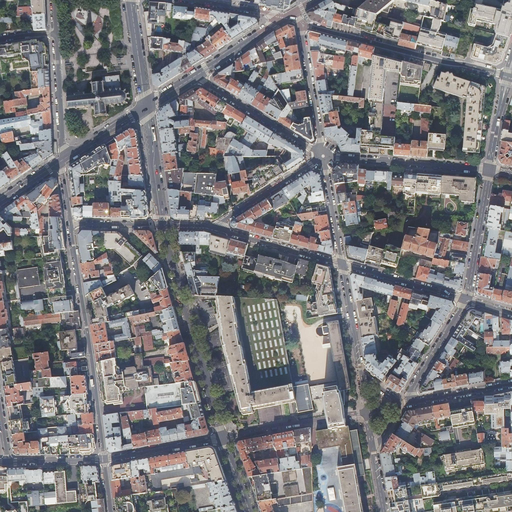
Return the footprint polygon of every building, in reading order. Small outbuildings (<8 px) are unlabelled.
[(23,16),(45,15),(45,3),(44,0),(31,0),(32,10),(16,11),(16,17),(23,16)] [(260,0),(260,4),(279,7),(285,8),(287,7),(290,5),(290,0),(260,0)] [(323,3),(319,5),(323,12),(324,11),(327,12),(329,13),(334,14),(335,14),(336,10),(333,9),(333,8),(354,15),(356,10),(353,9),(336,5),(335,5),(331,0),(328,0),(323,3)] [(429,0),(369,0),(358,10),(364,12),(363,12),(373,15),(376,16),(381,11),(390,14),(394,0),(401,0),(405,1),(429,6),(430,6),(432,7),(430,18),(434,19),(441,21),(444,21),(448,4),(434,1),(431,0),(429,0)] [(483,5),(482,6),(482,5),(475,3),(474,7),(511,15),(511,0),(511,1),(508,3),(506,4),(503,7),(502,7),(501,12),(497,12),(498,9),(496,9),(496,8),(491,7),(490,8),(484,6),(484,5),(483,5)] [(150,49),(154,50),(163,50),(164,39),(154,38),(154,24),(165,25),(166,11),(166,3),(148,2),(148,11),(143,12),(145,31),(147,43),(147,46),(148,47),(150,47),(150,49)] [(323,12),(319,5),(313,9),(306,13),(312,21),(316,23),(321,25),(327,12),(324,11),(323,12)] [(100,30),(102,18),(89,9),(78,7),(77,10),(74,10),(72,13),(71,17),(75,19),(78,20),(82,22),(86,23),(93,28),(92,32),(98,33),(100,30)] [(194,20),(195,13),(187,12),(187,8),(174,7),(172,19),(194,20)] [(475,27),(475,26),(476,26),(477,21),(481,22),(481,23),(484,24),(484,23),(486,23),(486,24),(489,25),(489,24),(496,26),(495,32),(495,35),(510,39),(510,35),(511,35),(511,33),(511,32),(511,15),(474,7),(474,9),(471,9),(470,11),(467,24),(468,24),(468,25),(475,27)] [(204,10),(195,8),(195,13),(194,20),(210,22),(211,17),(212,11),(204,10)] [(343,16),(341,24),(348,26),(354,28),(356,29),(359,30),(362,32),(362,31),(367,33),(369,34),(371,35),(376,36),(377,36),(379,36),(380,36),(384,38),(384,36),(386,38),(388,39),(390,40),(391,40),(393,40),(397,41),(398,40),(399,40),(401,34),(402,29),(404,23),(401,23),(396,21),(376,16),(373,15),(363,12),(364,12),(358,10),(356,10),(354,15),(353,19),(352,18),(352,17),(349,16),(348,17),(343,16)] [(258,25),(257,21),(257,18),(236,15),(227,13),(212,11),(211,17),(214,17),(215,19),(219,25),(221,23),(224,27),(222,29),(232,41),(237,38),(242,35),(246,32),(258,25)] [(329,13),(327,12),(321,25),(322,25),(324,26),(326,27),(328,28),(331,28),(333,22),(332,22),(334,14),(329,13)] [(341,24),(343,16),(337,15),(335,14),(334,14),(332,22),(333,22),(334,23),(336,24),(337,24),(338,24),(340,24),(341,24)] [(33,19),(34,31),(46,30),(46,23),(45,15),(23,16),(23,17),(28,17),(28,19),(33,19)] [(228,43),(232,41),(222,29),(219,25),(215,19),(206,29),(206,30),(205,36),(207,34),(207,33),(215,26),(219,32),(217,34),(216,33),(214,35),(215,36),(211,39),(210,36),(207,38),(217,50),(221,48),(225,46),(228,43)] [(441,21),(434,19),(434,20),(433,20),(432,23),(433,23),(431,31),(430,32),(428,32),(429,30),(421,28),(419,34),(419,36),(418,38),(418,39),(433,43),(432,48),(437,49),(438,49),(442,50),(443,51),(444,47),(445,43),(447,36),(447,35),(439,33),(439,35),(437,34),(437,33),(438,33),(440,25),(440,24),(441,21)] [(421,26),(404,21),(404,22),(404,23),(402,29),(419,34),(421,28),(421,26)] [(277,31),(275,32),(279,46),(280,50),(285,48),(282,38),(286,36),(286,38),(288,37),(289,43),(287,43),(287,46),(289,46),(290,48),(297,47),(296,37),(294,27),(291,26),(288,25),(282,28),(277,31)] [(206,29),(193,27),(192,33),(203,35),(205,36),(206,30),(206,29)] [(308,33),(310,46),(313,46),(314,42),(316,42),(315,46),(319,47),(319,43),(321,34),(315,33),(310,31),(309,32),(308,33)] [(269,35),(264,39),(268,47),(271,52),(272,55),(275,60),(283,58),(282,55),(281,55),(275,57),(274,55),(276,54),(272,46),(274,45),(274,47),(279,46),(275,32),(274,32),(269,35)] [(192,33),(191,40),(202,42),(203,35),(192,33)] [(334,38),(321,34),(319,43),(319,47),(319,48),(319,52),(318,53),(325,55),(327,48),(336,50),(335,56),(345,58),(345,55),(346,50),(348,41),(342,40),(334,38)] [(401,34),(399,40),(398,45),(407,48),(415,50),(415,49),(417,44),(417,43),(418,39),(418,38),(401,34)] [(486,62),(492,64),(492,65),(496,66),(502,63),(505,54),(504,54),(505,52),(506,50),(506,51),(510,40),(509,40),(510,39),(495,35),(491,45),(486,48),(474,45),(471,59),(471,60),(476,61),(483,63),(485,63),(486,62)] [(453,38),(447,36),(445,43),(451,45),(453,38)] [(195,47),(190,44),(190,47),(204,58),(208,56),(214,52),(217,50),(207,38),(205,40),(207,42),(195,49),(195,47)] [(42,42),(41,42),(38,39),(0,44),(0,59),(4,63),(5,63),(8,63),(13,62),(18,61),(19,62),(23,61),(26,60),(29,62),(30,73),(39,72),(39,70),(48,70),(48,68),(48,63),(47,50),(45,47),(45,46),(45,45),(44,45),(44,44),(43,43),(42,42)] [(170,40),(164,39),(163,50),(162,72),(160,72),(160,73),(151,75),(153,84),(156,85),(159,87),(167,82),(175,77),(179,74),(181,62),(182,55),(185,42),(183,41),(178,41),(178,44),(170,43),(170,40)] [(260,63),(261,63),(266,62),(271,61),(275,60),(272,55),(264,57),(262,53),(267,50),(268,53),(271,52),(268,47),(264,39),(260,42),(259,42),(256,44),(257,45),(254,47),(259,58),(260,63)] [(433,43),(418,39),(417,43),(421,44),(423,45),(422,46),(424,46),(426,47),(426,46),(432,48),(433,43)] [(355,43),(348,41),(346,50),(350,51),(350,53),(351,53),(352,52),(359,54),(361,45),(355,43)] [(185,42),(182,55),(185,55),(187,58),(192,66),(198,62),(204,58),(190,47),(190,44),(185,42)] [(361,45),(359,54),(359,57),(358,60),(363,61),(364,58),(365,59),(367,60),(367,59),(372,60),(368,100),(369,101),(370,102),(370,103),(383,105),(386,71),(399,73),(399,74),(401,74),(402,62),(373,55),(375,48),(368,47),(361,45)] [(251,49),(249,50),(252,65),(257,64),(256,59),(259,58),(254,47),(251,49)] [(285,66),(287,73),(301,70),(300,64),(299,59),(299,58),(298,52),(297,47),(290,48),(286,50),(287,54),(284,59),(285,63),(279,63),(279,65),(277,65),(278,67),(285,66)] [(232,67),(231,73),(244,71),(243,64),(249,62),(250,70),(244,71),(250,78),(254,71),(257,64),(252,65),(249,50),(246,53),(244,55),(241,57),(240,56),(237,59),(234,61),(235,63),(234,68),(232,67)] [(316,69),(314,69),(315,76),(316,82),(325,80),(323,69),(324,66),(325,67),(325,65),(324,65),(325,55),(318,53),(316,69)] [(335,56),(334,56),(332,68),(343,69),(345,58),(335,56)] [(353,56),(347,97),(353,98),(358,63),(358,60),(359,57),(353,56)] [(181,62),(179,74),(186,70),(192,66),(187,58),(181,62)] [(271,61),(266,62),(269,76),(274,75),(271,61)] [(402,62),(401,74),(400,85),(420,88),(423,67),(422,67),(419,66),(420,65),(417,64),(415,64),(410,62),(409,62),(406,61),(406,63),(403,62),(402,62)] [(254,71),(250,78),(249,80),(248,80),(253,83),(258,74),(257,73),(262,65),(261,63),(260,63),(257,64),(254,71)] [(358,63),(353,98),(361,99),(364,67),(361,67),(362,64),(358,63)] [(218,74),(219,75),(231,76),(231,73),(232,67),(232,64),(225,69),(218,74)] [(49,88),(49,79),(48,70),(39,70),(39,72),(30,73),(32,90),(49,88)] [(274,75),(269,76),(273,83),(303,78),(302,75),(301,70),(287,73),(274,75)] [(485,87),(484,87),(484,86),(441,73),(440,78),(438,78),(439,76),(433,87),(434,87),(433,89),(462,98),(463,97),(467,98),(463,152),(464,152),(463,152),(480,153),(481,140),(482,140),(485,87)] [(69,110),(69,108),(76,108),(76,109),(77,109),(77,108),(85,107),(85,109),(86,108),(86,110),(89,109),(92,109),(92,110),(94,110),(95,115),(94,115),(94,116),(95,116),(95,117),(96,117),(96,116),(106,115),(106,116),(107,116),(107,115),(108,115),(108,113),(107,114),(106,106),(108,106),(107,104),(112,104),(112,106),(113,106),(113,104),(118,103),(118,106),(119,105),(119,103),(121,103),(121,105),(123,105),(122,103),(125,102),(127,104),(128,103),(126,101),(127,99),(129,99),(130,98),(127,98),(127,95),(129,94),(128,93),(126,94),(125,92),(126,90),(125,89),(123,91),(121,91),(121,88),(119,75),(102,77),(103,81),(93,82),(93,81),(91,82),(93,92),(92,92),(92,94),(85,94),(85,93),(84,93),(84,92),(85,91),(84,91),(83,91),(80,92),(80,91),(79,91),(79,92),(75,92),(74,93),(75,93),(75,94),(74,94),(74,96),(73,96),(73,94),(72,93),(70,93),(69,95),(69,97),(68,97),(68,96),(67,96),(66,97),(66,98),(67,99),(67,103),(68,107),(67,108),(67,109),(68,110),(69,110)] [(231,76),(219,75),(216,77),(214,79),(214,81),(220,85),(226,89),(230,83),(231,78),(231,76)] [(245,83),(246,84),(248,80),(249,80),(238,76),(237,77),(246,81),(245,83)] [(258,92),(251,104),(264,112),(274,95),(278,90),(273,83),(269,76),(268,77),(264,83),(262,86),(273,93),(270,100),(268,98),(266,100),(264,99),(265,97),(258,92)] [(230,83),(226,89),(233,93),(238,96),(245,85),(241,82),(240,83),(237,81),(237,82),(231,78),(230,83)] [(325,80),(316,82),(317,88),(319,95),(339,96),(340,92),(340,91),(335,91),(327,92),(325,80)] [(245,85),(238,96),(243,99),(247,102),(251,104),(258,92),(262,86),(259,84),(256,90),(246,84),(245,85)] [(196,87),(194,89),(199,99),(205,102),(206,100),(210,103),(209,105),(214,109),(220,100),(204,90),(199,87),(198,87),(196,87)] [(49,88),(32,90),(15,92),(16,99),(4,101),(6,113),(16,112),(15,107),(28,106),(26,96),(28,94),(32,96),(43,94),(44,98),(40,99),(41,104),(41,106),(37,106),(37,109),(27,111),(16,113),(16,116),(17,118),(30,116),(51,111),(50,105),(50,104),(50,100),(50,94),(50,93),(49,88)] [(190,120),(191,126),(192,126),(191,130),(195,130),(195,121),(193,121),(192,120),(194,119),(193,102),(196,100),(198,103),(215,114),(218,114),(219,114),(219,112),(217,110),(214,109),(209,105),(205,102),(199,99),(194,89),(189,92),(181,96),(179,98),(181,102),(181,104),(181,115),(189,116),(190,120)] [(288,89),(278,91),(288,104),(307,101),(306,93),(305,91),(295,93),(296,98),(290,99),(288,89)] [(274,95),(264,112),(277,121),(284,109),(274,95)] [(339,96),(319,95),(321,106),(322,115),(329,114),(342,111),(342,107),(333,109),(332,101),(331,100),(331,99),(333,100),(347,101),(347,102),(356,103),(356,102),(359,103),(359,109),(364,108),(364,103),(365,99),(361,99),(353,98),(347,97),(345,97),(339,96)] [(511,96),(509,105),(511,105),(511,131),(511,134),(508,133),(510,121),(505,120),(504,125),(502,136),(501,142),(511,143),(511,96)] [(176,100),(170,104),(177,115),(179,115),(179,104),(176,100)] [(227,104),(220,100),(214,109),(217,110),(217,109),(222,112),(227,104)] [(307,101),(288,104),(291,109),(308,107),(307,101)] [(383,105),(370,103),(370,115),(369,115),(369,118),(368,132),(362,131),(361,153),(367,154),(379,155),(380,149),(394,150),(395,144),(395,140),(395,138),(381,137),(383,105)] [(414,105),(398,103),(397,106),(397,110),(414,112),(414,105)] [(170,104),(165,107),(161,109),(157,115),(158,122),(159,131),(191,126),(190,120),(189,116),(181,115),(179,115),(177,115),(170,104)] [(231,107),(227,104),(222,112),(222,113),(229,117),(234,109),(231,107)] [(284,109),(277,121),(291,129),(294,123),(291,122),(286,118),(291,109),(288,104),(284,109)] [(418,105),(414,105),(414,112),(430,114),(431,107),(418,105)] [(227,120),(226,123),(230,126),(234,119),(237,121),(235,123),(241,127),(247,117),(234,109),(229,117),(227,120)] [(51,121),(51,111),(30,116),(17,118),(9,119),(0,120),(0,127),(1,135),(13,132),(12,129),(18,128),(30,126),(31,134),(35,133),(42,132),(52,130),(51,121)] [(330,124),(324,125),(325,129),(337,127),(340,127),(339,120),(342,120),(341,118),(339,118),(338,117),(338,113),(343,113),(342,111),(329,114),(330,124)] [(240,127),(248,132),(240,143),(233,139),(226,151),(223,157),(224,157),(228,157),(242,157),(263,156),(266,156),(266,151),(252,150),(248,148),(253,142),(256,137),(268,144),(274,133),(261,125),(254,121),(247,117),(241,127),(240,127)] [(294,123),(291,129),(311,142),(312,141),(314,140),(312,130),(310,118),(306,119),(301,120),(300,123),(300,125),(299,125),(294,123)] [(420,137),(429,138),(429,134),(430,119),(421,119),(420,137)] [(195,134),(191,133),(190,135),(187,151),(186,156),(189,157),(190,152),(196,152),(198,135),(198,128),(203,128),(211,128),(211,122),(196,121),(195,121),(195,130),(195,134)] [(203,128),(200,148),(204,148),(205,148),(207,135),(205,135),(206,129),(212,130),(212,128),(225,129),(226,123),(218,122),(211,121),(211,122),(211,128),(203,128)] [(191,126),(159,131),(160,138),(161,143),(163,155),(178,153),(176,142),(179,142),(179,141),(179,138),(176,139),(175,133),(176,132),(179,131),(182,133),(188,132),(188,135),(189,136),(190,135),(191,133),(191,130),(192,126),(191,126)] [(361,153),(362,131),(362,130),(358,130),(357,140),(349,139),(349,138),(348,138),(350,136),(354,132),(350,129),(347,133),(342,128),(340,130),(338,130),(337,127),(325,129),(326,138),(328,138),(331,139),(333,140),(335,142),(336,143),(338,145),(339,147),(340,149),(341,152),(349,152),(361,153)] [(131,128),(115,139),(117,142),(120,151),(123,149),(124,147),(125,147),(126,144),(127,145),(126,148),(130,176),(143,176),(140,153),(137,131),(134,129),(131,128)] [(22,145),(52,142),(52,139),(52,136),(52,134),(52,130),(42,132),(35,133),(35,135),(37,134),(37,135),(38,135),(40,135),(40,138),(32,139),(32,141),(28,141),(28,140),(26,140),(25,136),(23,136),(18,137),(21,142),(22,145)] [(13,132),(1,135),(2,141),(3,141),(3,144),(15,141),(14,138),(13,135),(13,132)] [(216,150),(226,151),(233,139),(236,135),(232,132),(231,132),(229,132),(228,132),(227,133),(226,133),(225,135),(224,135),(222,138),(218,137),(216,150)] [(266,149),(274,149),(273,156),(280,156),(284,150),(288,142),(274,133),(268,144),(266,148),(266,149)] [(444,151),(444,150),(445,150),(446,136),(429,134),(429,138),(428,143),(428,148),(429,148),(428,150),(444,151)] [(110,142),(105,144),(107,147),(112,159),(113,159),(112,161),(118,161),(119,155),(120,152),(120,151),(117,142),(115,139),(110,142)] [(39,154),(44,160),(46,158),(53,154),(53,146),(52,142),(22,145),(21,142),(17,142),(18,145),(20,145),(21,151),(36,149),(36,148),(38,147),(39,150),(37,150),(35,151),(35,153),(36,153),(39,153),(39,154)] [(280,156),(289,171),(297,166),(305,161),(304,158),(304,157),(304,155),(304,152),(288,142),(284,150),(291,154),(291,159),(285,163),(281,156),(280,156)] [(412,145),(411,157),(419,157),(427,158),(428,148),(428,143),(423,142),(423,143),(421,143),(420,147),(419,147),(419,143),(416,143),(416,142),(412,142),(412,145)] [(511,143),(501,142),(500,150),(498,159),(500,162),(502,164),(511,166),(511,152),(511,150),(511,143)] [(394,150),(394,156),(403,156),(411,157),(412,145),(403,144),(403,143),(401,143),(401,144),(395,144),(394,150)] [(86,157),(86,156),(83,157),(82,159),(79,161),(83,171),(84,197),(87,197),(106,196),(109,196),(109,182),(109,177),(112,161),(113,159),(112,159),(107,147),(105,144),(101,147),(100,147),(98,147),(97,149),(97,150),(91,153),(86,157)] [(23,159),(32,168),(36,166),(40,163),(44,160),(39,154),(32,156),(32,155),(36,153),(35,153),(35,151),(29,152),(22,152),(23,159)] [(15,155),(11,157),(23,174),(27,172),(32,168),(23,159),(22,152),(17,154),(19,158),(21,161),(22,163),(20,164),(19,162),(18,161),(15,155)] [(178,153),(163,155),(164,163),(165,171),(178,169),(176,157),(183,156),(183,153),(184,153),(183,152),(178,153)] [(0,186),(1,189),(6,185),(11,182),(18,177),(23,174),(11,157),(8,153),(3,156),(10,166),(6,169),(4,165),(1,167),(3,171),(1,172),(0,171),(0,186)] [(119,155),(118,161),(115,176),(121,177),(121,175),(123,162),(123,156),(119,155)] [(266,156),(263,156),(263,165),(245,169),(246,171),(248,181),(249,185),(251,195),(257,191),(266,185),(270,183),(281,176),(289,171),(280,156),(273,156),(266,156)] [(224,157),(224,163),(225,163),(225,166),(225,169),(227,169),(227,166),(228,166),(228,174),(224,175),(226,181),(226,184),(231,184),(230,180),(229,175),(236,173),(239,173),(246,171),(245,169),(242,157),(228,157),(224,157)] [(79,161),(75,163),(71,165),(72,166),(71,167),(70,167),(69,168),(69,169),(69,170),(69,172),(68,172),(69,176),(70,176),(70,181),(71,187),(71,191),(72,193),(72,197),(73,197),(73,198),(83,198),(84,197),(83,171),(79,161)] [(118,161),(112,161),(109,177),(109,182),(109,196),(109,202),(109,204),(109,206),(114,206),(121,206),(121,195),(121,190),(124,190),(123,187),(123,183),(121,183),(121,177),(115,176),(118,161)] [(333,178),(334,185),(344,183),(343,176),(344,175),(353,175),(353,182),(357,181),(357,180),(358,170),(358,165),(352,165),(348,165),(340,164),(339,166),(337,168),(337,169),(336,170),(334,171),(332,172),(333,178)] [(178,169),(165,171),(167,180),(168,189),(181,191),(181,187),(182,187),(183,186),(195,188),(194,193),(199,193),(206,194),(214,195),(215,182),(216,174),(197,173),(183,172),(184,168),(178,169)] [(362,170),(358,170),(357,180),(366,181),(367,170),(362,170)] [(371,171),(367,170),(366,181),(374,182),(375,171),(371,171)] [(246,171),(239,173),(241,181),(231,184),(234,195),(247,192),(248,196),(250,196),(251,195),(249,185),(246,185),(245,182),(248,181),(246,171)] [(305,175),(298,180),(303,189),(306,187),(307,188),(308,187),(309,186),(311,187),(313,193),(323,192),(320,175),(318,174),(316,174),(316,173),(314,172),(312,171),(305,175)] [(375,171),(374,182),(378,182),(377,184),(382,185),(383,182),(384,182),(384,181),(388,181),(388,189),(388,192),(388,194),(387,196),(390,196),(391,186),(392,176),(392,172),(388,172),(379,171),(375,171)] [(418,173),(418,175),(417,175),(416,192),(416,193),(440,195),(440,194),(441,194),(441,193),(442,177),(441,177),(441,175),(429,174),(418,173)] [(404,177),(404,187),(402,213),(414,215),(415,207),(408,207),(409,199),(415,199),(416,192),(417,175),(413,174),(409,174),(408,174),(405,174),(404,177)] [(144,182),(143,176),(130,176),(129,176),(128,183),(123,183),(123,187),(145,188),(144,182)] [(392,176),(391,186),(404,187),(404,177),(392,176)] [(460,201),(462,201),(461,202),(474,203),(476,178),(467,178),(451,176),(444,176),(444,177),(442,177),(441,193),(443,193),(443,195),(460,196),(460,201)] [(34,204),(36,207),(36,211),(38,209),(43,205),(37,200),(42,195),(40,193),(46,185),(53,190),(57,185),(57,182),(54,181),(51,179),(47,182),(38,187),(30,193),(26,196),(34,204)] [(283,191),(288,200),(300,192),(302,196),(297,198),(302,204),(302,203),(306,194),(304,191),(303,189),(298,180),(289,186),(282,190),(283,191)] [(222,182),(215,182),(214,195),(224,197),(224,199),(229,198),(226,184),(226,181),(222,182)] [(344,183),(334,185),(335,190),(336,195),(346,193),(344,183)] [(37,200),(43,205),(49,199),(52,197),(52,196),(53,196),(54,195),(55,195),(57,195),(59,195),(58,193),(58,189),(55,191),(54,191),(53,190),(46,185),(40,193),(42,195),(37,200)] [(191,204),(191,196),(191,192),(181,191),(168,189),(170,202),(172,216),(173,217),(175,219),(181,219),(189,219),(190,215),(191,204)] [(122,208),(122,218),(126,218),(134,218),(146,219),(148,217),(149,216),(147,206),(145,191),(124,190),(121,190),(121,195),(132,196),(132,201),(127,201),(127,206),(125,207),(122,207),(122,208)] [(273,209),(273,210),(288,201),(288,200),(283,191),(268,201),(273,209)] [(492,195),(490,206),(502,208),(504,200),(511,202),(511,199),(511,192),(504,191),(503,195),(503,197),(499,196),(492,195)] [(324,201),(323,192),(313,193),(312,193),(312,197),(309,197),(310,203),(324,201)] [(346,193),(336,195),(337,200),(338,205),(343,204),(348,203),(346,193)] [(17,200),(15,202),(19,210),(26,205),(30,211),(36,207),(34,204),(26,196),(25,194),(23,196),(17,200)] [(49,199),(49,217),(61,217),(62,217),(61,212),(61,206),(60,205),(60,201),(59,195),(57,195),(55,195),(54,195),(53,196),(52,196),(52,197),(49,199)] [(84,197),(83,198),(83,204),(83,208),(83,218),(89,218),(93,218),(93,206),(87,206),(87,197),(84,197)] [(83,198),(73,198),(72,198),(72,202),(73,206),(83,204),(83,198)] [(254,221),(273,209),(268,201),(267,200),(233,221),(232,222),(231,223),(231,224),(231,225),(232,226),(232,227),(233,227),(234,227),(255,233),(273,238),(276,228),(254,222),(254,221)] [(15,202),(11,204),(8,207),(7,208),(4,209),(4,210),(5,210),(7,217),(22,217),(20,212),(19,210),(15,202)] [(193,204),(191,204),(190,215),(197,216),(198,206),(198,202),(195,202),(195,206),(193,206),(193,204)] [(219,203),(206,202),(205,206),(205,212),(209,213),(213,214),(213,213),(218,213),(219,203)] [(355,202),(348,203),(343,204),(345,215),(357,213),(355,202)] [(93,206),(93,218),(101,218),(109,218),(109,206),(109,204),(93,204),(93,206)] [(297,215),(312,213),(311,205),(301,207),(297,215)] [(109,206),(109,218),(115,218),(122,218),(122,208),(114,208),(114,206),(109,206)] [(198,206),(197,216),(205,216),(205,212),(205,206),(198,206)] [(489,216),(487,228),(500,230),(501,226),(499,225),(501,213),(503,213),(504,208),(502,208),(490,206),(489,216)] [(30,228),(12,228),(12,236),(39,236),(39,228),(37,214),(37,213),(36,211),(36,207),(30,211),(31,216),(29,216),(30,228)] [(83,208),(73,208),(74,216),(76,217),(77,218),(80,218),(83,218),(83,208)] [(0,213),(0,216),(4,220),(5,222),(8,219),(9,219),(12,219),(12,220),(21,220),(22,219),(22,217),(7,217),(5,210),(4,210),(2,212),(0,213)] [(312,213),(297,215),(301,220),(315,218),(316,225),(315,225),(316,233),(318,232),(330,231),(328,222),(327,215),(321,216),(320,215),(318,215),(317,212),(312,213)] [(361,212),(357,213),(345,215),(347,226),(359,224),(357,215),(362,214),(361,212)] [(39,228),(39,236),(41,236),(44,236),(48,236),(49,230),(44,230),(42,230),(43,216),(39,216),(39,214),(37,214),(39,228)] [(0,251),(5,251),(13,249),(12,236),(12,228),(6,223),(5,223),(6,224),(5,226),(2,222),(4,220),(0,216),(0,251)] [(49,217),(49,230),(48,236),(63,236),(61,217),(49,217)] [(386,219),(374,221),(376,230),(387,228),(386,219)] [(295,221),(294,227),(290,243),(299,246),(308,248),(310,239),(306,238),(305,237),(299,235),(299,236),(296,235),(297,234),(300,234),(302,226),(302,223),(295,221)] [(294,227),(277,222),(276,228),(273,238),(279,240),(280,240),(282,240),(284,241),(286,241),(285,242),(290,243),(294,227)] [(458,222),(456,235),(460,236),(466,237),(468,224),(458,222)] [(408,227),(402,250),(409,252),(410,251),(414,252),(413,253),(422,255),(422,254),(426,255),(426,256),(433,258),(435,253),(437,244),(430,242),(429,242),(429,243),(427,243),(426,243),(425,243),(425,242),(427,241),(427,240),(428,240),(430,232),(438,234),(436,243),(437,244),(439,238),(441,233),(441,232),(438,231),(419,228),(416,237),(417,237),(416,239),(417,239),(417,240),(416,241),(415,240),(415,239),(413,239),(413,238),(413,237),(407,236),(409,229),(415,230),(415,228),(408,227)] [(497,260),(500,260),(501,255),(506,232),(506,231),(500,230),(487,228),(485,240),(482,253),(482,257),(497,260)] [(80,233),(78,235),(80,247),(82,258),(82,263),(87,262),(87,261),(93,260),(95,259),(94,258),(93,251),(104,249),(103,248),(105,247),(104,246),(99,232),(95,232),(95,230),(92,230),(83,230),(81,232),(80,233)] [(134,231),(133,233),(155,254),(157,252),(154,241),(152,233),(149,231),(145,231),(134,231)] [(311,237),(310,239),(308,248),(319,251),(330,254),(333,252),(330,234),(330,231),(318,232),(318,234),(320,234),(320,236),(319,237),(319,238),(321,239),(321,243),(321,245),(319,244),(320,243),(316,242),(317,240),(311,237)] [(105,247),(107,250),(109,248),(114,249),(114,250),(129,265),(131,266),(133,265),(142,256),(139,253),(136,250),(135,249),(132,246),(131,245),(128,243),(127,242),(128,241),(119,233),(119,232),(117,232),(113,232),(112,232),(111,232),(107,232),(105,232),(101,232),(99,232),(104,246),(105,247)] [(179,232),(179,244),(195,245),(196,232),(188,232),(179,232)] [(196,232),(195,245),(199,245),(210,245),(211,235),(211,234),(205,232),(203,232),(196,232)] [(511,233),(506,232),(501,255),(511,257),(506,285),(511,285),(511,233)] [(211,235),(210,245),(209,251),(213,251),(226,255),(227,254),(230,241),(211,235)] [(34,253),(34,259),(42,258),(61,256),(60,252),(65,251),(63,236),(48,236),(44,236),(45,243),(42,243),(41,243),(42,249),(43,249),(44,257),(42,257),(41,253),(39,253),(39,252),(34,253)] [(468,252),(469,243),(451,240),(444,238),(439,254),(435,253),(433,258),(444,260),(449,242),(453,243),(452,249),(468,252)] [(230,240),(230,241),(227,254),(234,256),(236,256),(237,257),(237,255),(244,257),(245,256),(248,244),(240,242),(230,240)] [(368,250),(345,245),(347,259),(355,262),(365,264),(365,261),(366,260),(368,250)] [(382,262),(385,250),(370,246),(368,250),(366,260),(381,264),(382,262)] [(402,250),(386,246),(385,250),(382,262),(382,263),(397,267),(402,250)] [(5,251),(0,251),(0,273),(11,272),(11,270),(9,271),(8,270),(0,270),(0,256),(6,255),(5,251)] [(150,253),(147,251),(142,256),(133,265),(144,283),(147,281),(145,278),(137,266),(139,263),(142,266),(145,263),(148,267),(147,269),(152,275),(151,276),(152,277),(162,268),(161,266),(161,264),(159,262),(154,258),(150,253)] [(184,264),(195,262),(195,253),(195,252),(181,252),(182,255),(184,264)] [(82,263),(80,264),(81,271),(83,279),(89,278),(99,277),(98,271),(95,271),(94,265),(109,263),(108,257),(106,253),(93,262),(87,262),(82,263)] [(451,253),(449,261),(466,264),(467,255),(451,253)] [(496,277),(494,287),(494,289),(504,291),(505,289),(506,285),(511,257),(501,255),(500,260),(496,277)] [(61,256),(42,258),(47,290),(48,293),(48,299),(58,297),(59,297),(67,296),(66,288),(64,277),(64,276),(64,275),(61,256)] [(244,257),(241,269),(255,272),(254,273),(265,276),(265,277),(282,282),(282,281),(293,284),(296,273),(297,267),(286,264),(286,263),(280,261),(270,259),(259,256),(258,260),(245,256),(244,257)] [(479,274),(490,276),(492,268),(495,269),(497,260),(482,257),(480,267),(479,274)] [(433,258),(432,262),(432,264),(448,267),(449,261),(444,260),(433,258)] [(305,260),(299,259),(297,267),(296,273),(305,275),(309,261),(305,260)] [(419,266),(416,279),(427,282),(430,269),(432,264),(432,262),(430,261),(425,259),(424,260),(423,264),(424,264),(428,266),(428,267),(426,268),(419,266)] [(448,267),(453,268),(452,273),(454,274),(455,274),(458,275),(464,276),(464,271),(466,264),(449,261),(448,267)] [(195,262),(184,264),(186,270),(188,276),(195,276),(195,270),(195,262)] [(114,275),(110,263),(109,264),(109,267),(103,268),(103,270),(104,276),(112,275),(114,275)] [(320,316),(338,314),(330,267),(318,263),(313,281),(318,282),(316,290),(318,291),(316,295),(320,316)] [(37,267),(16,270),(16,271),(19,290),(40,287),(37,267)] [(167,282),(166,282),(166,280),(166,279),(165,277),(164,276),(164,275),(165,275),(163,269),(162,269),(162,268),(152,277),(147,281),(144,283),(151,295),(157,293),(160,292),(168,289),(168,287),(168,285),(167,282)] [(430,269),(427,282),(434,284),(443,286),(446,275),(438,273),(437,276),(435,276),(436,274),(434,274),(435,271),(430,269)] [(446,273),(446,275),(443,286),(451,289),(458,291),(461,289),(462,285),(464,276),(458,275),(458,278),(455,277),(454,280),(451,279),(451,275),(446,273)] [(353,289),(355,301),(356,301),(363,300),(363,293),(361,294),(360,287),(363,288),(366,277),(354,274),(352,275),(351,277),(353,289)] [(490,288),(492,276),(490,276),(479,274),(478,281),(476,292),(477,293),(478,295),(484,297),(492,299),(494,289),(490,288)] [(116,280),(114,276),(114,275),(112,275),(113,278),(112,278),(111,276),(107,277),(108,280),(101,283),(100,280),(90,282),(89,278),(83,279),(85,296),(89,294),(102,287),(116,280)] [(193,295),(215,296),(216,292),(220,277),(207,277),(195,276),(188,276),(190,285),(192,291),(193,295)] [(372,279),(366,277),(363,288),(373,290),(373,293),(374,293),(375,291),(377,281),(372,279)] [(388,283),(377,281),(375,291),(393,296),(393,295),(395,286),(388,283)] [(105,293),(102,287),(89,294),(92,300),(93,303),(97,319),(109,317),(107,308),(114,304),(115,305),(134,295),(129,285),(107,297),(105,293)] [(406,288),(395,286),(393,295),(400,297),(400,298),(401,299),(402,298),(405,298),(404,303),(398,324),(399,325),(399,326),(402,324),(405,323),(409,307),(413,292),(414,291),(406,288)] [(373,290),(363,288),(363,293),(363,300),(372,298),(373,298),(373,297),(374,293),(373,293),(373,290)] [(157,293),(151,295),(154,303),(160,301),(161,306),(155,308),(156,312),(173,307),(172,301),(170,298),(168,289),(160,292),(161,294),(158,295),(157,293)] [(504,291),(494,289),(492,299),(497,301),(502,302),(504,291)] [(291,291),(289,300),(306,301),(307,301),(308,298),(308,296),(297,295),(297,291),(291,291)] [(509,293),(504,291),(502,302),(509,305),(511,305),(511,292),(511,291),(510,291),(509,293)] [(431,297),(413,292),(409,307),(418,310),(418,308),(419,308),(427,310),(428,307),(431,297)] [(326,400),(328,412),(344,409),(344,405),(346,405),(345,398),(344,390),(351,389),(341,330),(339,321),(328,323),(332,347),(338,380),(338,382),(309,387),(309,384),(294,387),(278,302),(278,299),(233,297),(226,297),(218,296),(219,301),(218,301),(219,308),(218,309),(220,320),(221,328),(220,328),(224,349),(225,349),(227,357),(230,368),(232,375),(233,375),(235,386),(236,386),(237,394),(238,394),(240,405),(241,405),(242,412),(243,412),(244,417),(254,415),(254,411),(256,411),(260,410),(279,407),(291,404),(297,403),(299,415),(314,413),(313,402),(315,402),(322,401),(326,400)] [(445,299),(431,296),(431,297),(428,307),(436,309),(438,307),(441,308),(439,311),(437,311),(432,319),(433,320),(442,326),(445,321),(446,319),(453,307),(451,301),(445,299)] [(363,300),(356,301),(360,319),(374,317),(375,317),(373,300),(375,300),(375,297),(373,297),(373,298),(372,298),(363,300)] [(394,298),(392,298),(388,314),(393,319),(398,301),(393,300),(394,298)] [(4,301),(0,301),(0,330),(8,329),(7,321),(9,320),(7,309),(5,310),(4,301)] [(178,322),(175,314),(175,312),(173,307),(156,312),(141,315),(132,317),(134,324),(141,323),(142,326),(134,327),(136,337),(140,337),(143,336),(151,335),(154,334),(180,330),(178,322)] [(76,311),(65,312),(66,318),(67,319),(69,319),(70,322),(67,323),(67,324),(65,325),(65,328),(68,327),(68,331),(74,330),(75,330),(79,329),(81,329),(79,314),(78,310),(76,311)] [(141,315),(140,310),(123,314),(125,319),(127,318),(128,318),(132,317),(141,315)] [(468,314),(467,314),(465,317),(461,324),(468,329),(471,330),(480,330),(480,336),(485,339),(485,313),(480,311),(477,311),(477,312),(474,311),(473,311),(470,311),(470,312),(468,314)] [(52,313),(23,317),(24,326),(61,321),(60,313),(52,314),(52,313)] [(488,314),(485,313),(485,339),(485,341),(489,341),(489,347),(510,347),(510,345),(510,341),(499,341),(499,334),(498,330),(499,330),(499,317),(488,314)] [(109,317),(97,319),(91,320),(92,325),(101,324),(110,322),(109,317)] [(378,335),(374,317),(360,319),(363,338),(378,335)] [(121,320),(110,322),(101,324),(92,325),(91,326),(91,329),(94,345),(114,341),(131,338),(127,318),(125,319),(121,320)] [(510,321),(502,318),(502,334),(510,334),(510,321)] [(427,330),(436,336),(438,332),(442,326),(433,320),(427,330)] [(457,331),(452,337),(464,345),(474,351),(476,349),(475,348),(471,345),(472,344),(468,341),(465,339),(464,335),(468,329),(461,324),(457,331)] [(415,337),(416,338),(418,339),(422,333),(423,334),(426,329),(424,328),(420,329),(415,337)] [(10,337),(8,329),(0,330),(0,349),(11,348),(10,340),(13,340),(13,336),(10,337)] [(418,339),(426,344),(429,346),(433,341),(436,336),(427,330),(426,329),(423,334),(422,333),(418,339)] [(68,331),(59,332),(62,351),(69,349),(77,348),(76,344),(77,344),(76,334),(75,334),(74,330),(68,331)] [(182,336),(180,330),(154,334),(155,339),(161,338),(162,340),(167,339),(168,340),(169,339),(170,343),(168,344),(165,346),(159,347),(159,349),(169,347),(171,346),(184,343),(182,336)] [(151,335),(143,336),(144,351),(153,349),(151,335)] [(378,335),(363,338),(361,338),(363,348),(365,356),(378,354),(375,338),(378,337),(378,335)] [(447,346),(444,351),(451,356),(456,359),(457,359),(460,354),(458,353),(464,345),(452,337),(447,346)] [(411,347),(421,353),(426,344),(418,339),(416,338),(411,347)] [(114,341),(94,345),(95,354),(96,363),(97,362),(115,358),(116,358),(114,341)] [(150,365),(163,364),(189,361),(186,351),(184,343),(171,346),(169,347),(170,350),(169,350),(169,352),(169,354),(170,355),(171,355),(172,359),(169,360),(168,358),(164,359),(163,357),(149,359),(150,365)] [(411,348),(406,356),(411,359),(414,361),(416,362),(420,355),(422,357),(424,355),(421,353),(411,347),(410,346),(410,347),(411,348)] [(84,347),(81,348),(78,348),(77,348),(69,349),(71,358),(85,357),(84,347)] [(323,352),(325,362),(329,361),(332,381),(338,380),(332,347),(327,348),(327,351),(323,352)] [(13,355),(11,348),(0,349),(0,360),(0,362),(13,361),(13,358),(10,358),(9,358),(9,356),(10,355),(13,355)] [(441,356),(438,361),(447,367),(454,371),(456,367),(460,361),(457,359),(456,359),(450,367),(449,366),(450,364),(448,363),(449,362),(448,361),(451,356),(444,351),(441,356)] [(48,352),(34,354),(35,359),(36,359),(38,371),(43,370),(44,378),(52,378),(51,369),(50,369),(49,361),(50,361),(48,352)] [(143,359),(142,353),(134,354),(136,365),(137,366),(137,367),(143,366),(143,359)] [(378,354),(365,356),(366,364),(367,369),(375,375),(382,381),(387,375),(389,372),(389,371),(389,370),(390,369),(391,369),(397,361),(396,359),(390,355),(386,360),(388,362),(385,367),(382,365),(384,362),(380,359),(379,360),(377,359),(377,356),(378,356),(378,354)] [(406,356),(404,355),(402,359),(403,360),(402,363),(401,362),(399,365),(400,365),(399,368),(397,366),(393,372),(400,376),(402,374),(404,376),(403,378),(407,381),(410,377),(418,364),(416,362),(414,361),(412,364),(409,362),(411,359),(406,356)] [(28,358),(13,361),(0,362),(2,374),(4,387),(11,386),(16,385),(32,383),(30,372),(28,358)] [(115,358),(97,362),(97,366),(98,371),(117,369),(117,366),(115,358)] [(189,361),(163,364),(164,366),(171,365),(173,374),(179,372),(180,376),(174,378),(176,383),(194,381),(192,371),(190,365),(189,361)] [(434,367),(432,370),(439,373),(438,374),(442,377),(442,378),(445,375),(442,374),(445,367),(447,368),(447,367),(438,361),(435,366),(434,367)] [(501,373),(511,373),(511,361),(501,361),(501,373)] [(150,365),(143,366),(137,367),(136,368),(135,367),(131,367),(134,388),(139,387),(145,387),(159,385),(158,378),(152,379),(150,365)] [(64,368),(65,371),(68,371),(70,373),(70,376),(71,376),(78,376),(77,367),(64,368)] [(120,369),(117,369),(98,371),(99,374),(99,375),(99,378),(100,381),(100,385),(109,384),(110,391),(134,388),(131,367),(120,369)] [(38,371),(30,372),(32,383),(33,390),(34,397),(40,397),(43,396),(43,387),(61,386),(61,387),(67,387),(66,377),(65,377),(52,378),(44,378),(43,370),(38,371)] [(439,373),(432,370),(425,381),(419,390),(421,394),(444,389),(442,378),(442,377),(438,374),(439,373)] [(485,370),(467,374),(469,384),(479,382),(485,381),(485,376),(485,370)] [(442,378),(444,389),(452,388),(457,387),(455,376),(454,372),(454,371),(445,375),(442,378)] [(392,374),(390,377),(386,383),(391,387),(398,392),(401,391),(407,381),(403,378),(402,381),(392,374)] [(455,376),(457,387),(461,386),(465,385),(469,384),(467,374),(455,376)] [(86,375),(78,376),(71,376),(72,391),(72,395),(86,394),(88,394),(87,389),(87,384),(86,380),(86,375)] [(145,387),(147,409),(156,408),(181,405),(201,403),(197,391),(194,381),(176,383),(166,384),(159,385),(145,387)] [(11,386),(4,387),(6,400),(7,407),(14,406),(14,403),(18,403),(19,405),(21,405),(27,404),(27,402),(25,403),(24,396),(21,396),(20,391),(23,390),(24,391),(33,390),(32,383),(16,385),(16,388),(11,389),(11,386)] [(101,392),(102,394),(102,398),(110,397),(110,391),(109,384),(100,385),(101,389),(101,392)] [(103,400),(103,401),(105,403),(107,402),(107,404),(115,403),(115,405),(123,404),(122,395),(121,393),(121,391),(124,390),(140,388),(139,387),(134,388),(110,391),(110,397),(102,398),(103,400)] [(502,428),(504,428),(504,408),(511,408),(511,405),(511,392),(502,394),(494,395),(494,397),(494,414),(495,428),(502,428)] [(67,395),(67,401),(65,404),(65,411),(72,411),(72,415),(75,414),(76,414),(89,413),(89,409),(90,409),(90,404),(89,402),(88,401),(87,401),(87,400),(88,399),(88,398),(87,398),(86,394),(72,395),(68,395),(67,395)] [(43,396),(40,397),(42,417),(56,416),(56,412),(55,408),(55,406),(55,405),(54,399),(54,396),(47,396),(43,396)] [(489,397),(485,397),(485,401),(485,411),(485,415),(489,414),(492,414),(492,428),(495,428),(494,414),(494,397),(489,397)] [(485,401),(471,401),(472,406),(473,408),(473,412),(485,411),(485,401)] [(201,403),(181,405),(182,408),(182,411),(187,409),(188,411),(189,411),(190,415),(185,417),(184,414),(183,415),(183,417),(184,422),(189,421),(193,419),(205,416),(203,409),(201,403)] [(442,405),(433,407),(435,419),(436,428),(437,429),(447,427),(453,426),(453,424),(438,427),(437,419),(442,418),(441,415),(443,415),(444,415),(444,418),(451,416),(450,412),(450,410),(449,404),(442,405)] [(14,406),(7,407),(8,414),(10,421),(12,421),(23,419),(21,405),(19,405),(14,406)] [(464,408),(465,410),(462,410),(462,408),(450,410),(450,412),(451,416),(453,424),(453,426),(453,428),(461,427),(462,428),(469,427),(468,425),(475,424),(473,412),(473,408),(472,406),(464,408)] [(404,415),(401,420),(403,421),(412,427),(413,428),(417,422),(435,419),(433,407),(429,407),(413,410),(406,412),(404,415)] [(146,433),(148,445),(156,444),(163,442),(160,427),(159,422),(157,412),(156,408),(147,409),(126,412),(127,417),(128,420),(144,418),(150,417),(150,416),(152,415),(154,424),(155,430),(146,431),(146,433)] [(182,408),(157,412),(159,422),(183,417),(183,415),(182,411),(182,408)] [(345,416),(345,415),(344,409),(328,412),(329,418),(330,425),(345,422),(345,416)] [(58,424),(59,427),(66,426),(71,426),(93,424),(94,424),(94,421),(93,413),(89,413),(76,414),(76,417),(78,416),(78,417),(82,417),(82,420),(76,420),(75,414),(72,415),(63,415),(64,420),(68,420),(68,423),(58,424)] [(120,413),(105,415),(104,415),(106,434),(106,438),(121,436),(120,427),(113,428),(112,424),(119,423),(119,417),(118,415),(120,415),(120,413)] [(184,423),(187,438),(194,437),(197,436),(206,434),(208,433),(209,431),(206,421),(205,416),(193,419),(194,421),(192,424),(189,424),(189,421),(184,422),(184,423)] [(121,436),(121,440),(124,440),(124,437),(125,437),(126,444),(122,445),(123,450),(134,448),(132,436),(130,426),(128,420),(127,417),(121,418),(124,436),(121,436)] [(30,425),(32,422),(31,418),(23,419),(12,421),(10,421),(11,428),(12,435),(25,433),(28,433),(32,432),(33,432),(33,430),(30,428),(30,425)] [(403,421),(395,435),(405,441),(413,428),(412,427),(403,421)] [(346,426),(345,422),(330,425),(330,429),(316,432),(319,450),(340,446),(343,467),(337,468),(344,511),(363,511),(357,477),(365,475),(364,468),(363,460),(358,434),(357,429),(349,431),(348,425),(346,426)] [(160,427),(163,442),(175,440),(187,438),(184,423),(177,424),(177,426),(172,427),(173,428),(167,429),(166,426),(160,427)] [(94,431),(93,424),(71,426),(71,428),(73,428),(73,429),(79,428),(80,435),(92,433),(94,433),(94,431)] [(148,445),(146,433),(137,434),(136,431),(134,431),(133,425),(130,426),(132,436),(134,448),(139,447),(141,446),(146,445),(148,445)] [(59,427),(57,427),(58,434),(58,437),(59,437),(65,436),(67,436),(67,434),(66,426),(59,427)] [(45,428),(38,429),(38,431),(39,438),(46,438),(48,438),(48,433),(47,428),(45,428)] [(302,430),(293,431),(296,444),(311,441),(311,432),(310,428),(302,430)] [(504,428),(502,428),(502,447),(494,447),(494,457),(494,461),(500,461),(500,458),(506,458),(511,458),(511,451),(509,451),(509,443),(511,443),(511,432),(509,433),(509,428),(504,428)] [(279,434),(273,435),(276,453),(278,453),(278,454),(279,454),(280,456),(284,456),(284,453),(285,453),(284,449),(288,448),(288,450),(289,450),(290,455),(297,453),(296,444),(293,431),(291,432),(285,433),(279,434)] [(25,433),(12,435),(13,444),(14,452),(17,455),(30,455),(35,455),(41,455),(42,455),(41,454),(40,442),(32,442),(31,443),(27,444),(27,445),(27,446),(25,446),(24,442),(25,441),(26,440),(25,433)] [(95,444),(95,442),(94,438),(94,435),(93,434),(92,433),(80,435),(78,435),(79,445),(94,444),(95,444)] [(381,451),(381,453),(394,452),(395,452),(398,446),(398,445),(399,444),(400,446),(403,449),(404,450),(402,452),(402,453),(404,454),(405,454),(406,451),(407,452),(407,451),(410,453),(414,456),(414,455),(415,456),(416,453),(419,456),(424,450),(425,455),(432,454),(431,447),(420,448),(417,449),(414,447),(405,441),(395,435),(392,433),(386,443),(381,451)] [(415,446),(414,447),(417,449),(420,448),(420,446),(423,441),(431,446),(434,441),(422,433),(417,441),(416,443),(416,442),(414,445),(415,446)] [(72,438),(68,439),(69,442),(69,446),(70,454),(75,454),(80,453),(79,445),(78,435),(72,435),(72,438)] [(250,454),(251,456),(254,461),(259,469),(262,475),(267,474),(279,472),(278,464),(277,460),(276,453),(273,435),(259,438),(242,441),(249,453),(250,454)] [(121,440),(121,436),(106,438),(107,446),(107,450),(109,451),(111,452),(120,450),(123,450),(122,445),(121,440)] [(48,438),(46,438),(39,438),(40,442),(41,454),(45,453),(45,454),(46,454),(47,454),(47,453),(51,454),(50,446),(49,443),(48,437),(48,438)] [(58,437),(48,437),(49,443),(50,446),(59,445),(59,443),(58,437)] [(238,453),(239,452),(244,465),(247,473),(248,477),(262,475),(259,469),(256,470),(255,467),(248,455),(250,454),(249,453),(242,441),(241,441),(239,441),(237,445),(236,446),(238,453)] [(94,450),(94,449),(95,449),(95,448),(95,444),(94,444),(79,445),(80,453),(81,453),(81,455),(87,454),(90,454),(90,453),(92,453),(94,450)] [(223,472),(220,464),(218,459),(215,450),(214,449),(212,448),(209,447),(206,447),(194,450),(186,451),(189,468),(161,473),(158,473),(152,474),(151,474),(153,489),(153,492),(162,490),(160,480),(201,473),(199,465),(203,465),(205,471),(208,470),(209,473),(208,473),(208,474),(209,474),(210,476),(209,476),(210,478),(211,478),(211,479),(212,482),(226,480),(223,472)] [(473,467),(484,465),(485,465),(483,449),(481,449),(481,450),(473,451),(453,454),(443,456),(446,471),(447,471),(466,468),(473,467)] [(161,456),(149,458),(152,474),(158,473),(157,470),(160,470),(161,473),(189,468),(186,451),(174,453),(169,454),(161,456)] [(394,452),(381,453),(383,463),(383,468),(385,478),(397,476),(413,474),(414,474),(414,469),(399,471),(398,463),(400,463),(400,458),(396,458),(395,458),(394,460),(395,464),(392,464),(391,458),(393,458),(392,453),(394,453),(394,452)] [(311,455),(298,458),(299,461),(299,464),(308,463),(308,468),(312,467),(311,455)] [(281,464),(278,464),(279,472),(281,472),(287,471),(287,468),(292,468),(292,470),(295,470),(300,469),(299,466),(299,464),(299,461),(296,462),(295,457),(280,459),(281,464)] [(131,461),(131,469),(132,478),(140,476),(139,470),(144,469),(145,475),(151,474),(152,474),(149,458),(144,459),(142,459),(136,460),(131,461)] [(110,471),(112,481),(123,479),(125,479),(125,478),(130,478),(132,478),(131,469),(131,461),(126,462),(122,463),(121,463),(114,464),(113,465),(112,465),(111,466),(111,467),(110,467),(110,468),(110,469),(110,470),(110,471)] [(89,466),(82,466),(83,480),(83,483),(88,483),(87,480),(92,479),(92,483),(94,482),(95,482),(99,482),(99,478),(97,468),(96,467),(95,466),(89,466)] [(305,468),(302,469),(306,494),(312,493),(312,467),(308,468),(305,468)] [(17,468),(8,468),(8,474),(9,481),(15,481),(18,481),(26,481),(26,471),(25,468),(17,468)] [(42,470),(26,471),(26,481),(26,483),(43,482),(43,473),(42,470)] [(287,471),(281,472),(283,482),(296,480),(295,470),(292,470),(287,471)] [(463,478),(436,482),(431,483),(417,485),(401,488),(399,488),(387,490),(389,500),(390,503),(403,501),(408,500),(408,498),(410,497),(410,496),(422,494),(422,498),(432,496),(439,495),(438,491),(440,491),(511,479),(511,474),(511,470),(494,473),(463,478)] [(397,476),(385,478),(387,487),(387,490),(399,488),(399,486),(401,486),(401,488),(417,485),(431,483),(436,482),(434,471),(414,474),(413,474),(414,481),(405,482),(398,483),(397,476)] [(43,473),(43,482),(43,484),(55,483),(55,472),(43,473)] [(55,483),(56,491),(57,503),(77,501),(75,490),(68,491),(66,491),(66,488),(65,472),(55,472),(55,483)] [(0,491),(8,491),(8,485),(9,485),(9,481),(8,474),(5,474),(6,477),(0,477),(0,491)] [(267,474),(262,475),(248,477),(251,484),(255,495),(258,502),(272,500),(271,495),(271,494),(272,494),(271,494),(274,493),(274,495),(277,494),(276,483),(269,484),(268,478),(267,474)] [(112,481),(111,481),(113,498),(114,498),(115,498),(131,495),(135,494),(151,492),(153,492),(153,489),(150,490),(147,490),(144,476),(140,476),(132,478),(130,478),(133,492),(131,490),(122,491),(121,487),(124,486),(123,479),(112,481)] [(226,480),(212,482),(208,483),(212,496),(209,497),(211,502),(214,501),(217,509),(235,506),(229,489),(226,480)] [(97,500),(94,482),(92,483),(88,483),(83,483),(83,484),(81,484),(84,501),(85,501),(97,500)] [(511,484),(439,495),(432,496),(434,510),(434,511),(483,511),(486,511),(511,507),(511,484)] [(284,487),(286,498),(299,495),(297,485),(284,487)] [(33,491),(27,491),(28,501),(28,505),(45,504),(44,498),(44,492),(44,490),(38,490),(39,492),(33,492),(33,491)] [(153,492),(151,492),(152,500),(150,501),(149,501),(148,502),(148,503),(149,503),(149,504),(150,511),(168,511),(168,509),(167,509),(165,497),(166,497),(165,490),(162,490),(153,492)] [(56,491),(44,492),(44,498),(45,504),(57,503),(56,491)] [(272,500),(258,502),(261,511),(275,511),(272,504),(278,503),(278,506),(313,501),(312,493),(306,494),(299,495),(286,498),(283,498),(272,500)] [(131,495),(115,498),(116,511),(136,511),(135,507),(135,504),(134,499),(136,499),(135,494),(131,495)] [(91,502),(92,511),(105,511),(103,499),(102,499),(97,500),(85,501),(85,502),(91,502)] [(408,500),(390,503),(391,510),(391,511),(416,511),(414,499),(408,500)]
